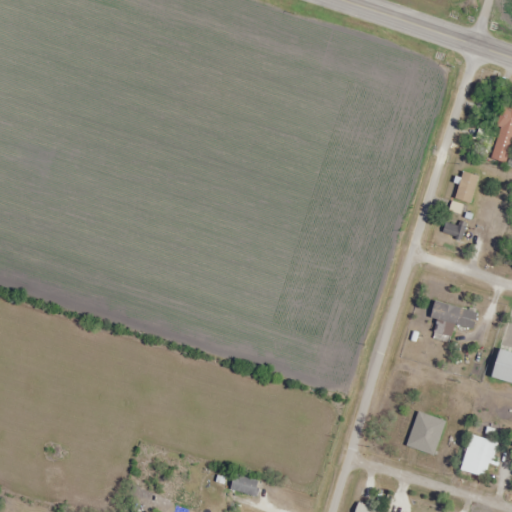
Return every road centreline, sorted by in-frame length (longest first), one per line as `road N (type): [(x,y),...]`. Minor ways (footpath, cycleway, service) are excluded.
road 1 (residential): [(332,511),(478,46)]
road 2 (secondary): [(511,56),(334,0)]
road 3 (residential): [(489,511),(347,467)]
